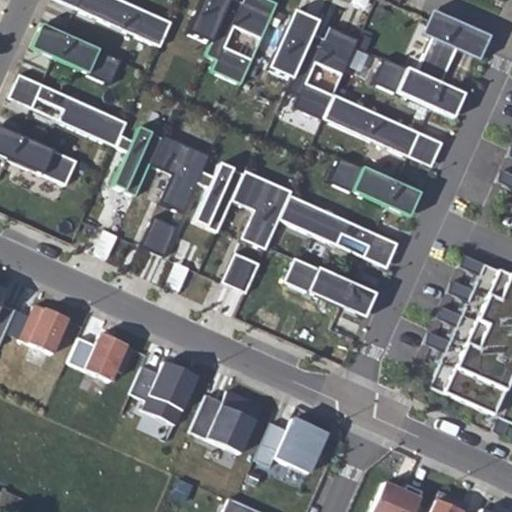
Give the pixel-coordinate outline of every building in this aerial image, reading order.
[(105,0),(49,0),(49,1),(156,49),(166,27),(105,0)] [(199,0),(184,35),(210,46),(230,5),(230,0),(199,0)] [(277,7),(262,0),(243,0),(239,9),(230,5),(210,46),(204,59),(213,63),(209,73),(240,88),(252,64),(223,50),(231,32),(258,45),(277,7)] [(315,26),(290,16),(265,74),(291,85),(310,38),(315,26)] [(427,18),(417,41),(426,45),(412,78),(437,89),(451,54),(474,64),(483,41),(427,18)] [(37,29),(27,54),(106,88),(117,63),(37,29)] [(356,44),(325,32),(321,42),(310,38),(291,85),(289,91),(300,96),(294,111),(322,122),(332,99),(307,88),(314,70),(341,81),(356,44)] [(379,64),(369,88),(450,122),(460,98),(437,89),(412,78),(379,64)] [(15,77),(5,102),(114,149),(125,124),(15,77)] [(440,148),(332,99),(322,122),(429,172),(440,148)] [(0,135),(0,163),(62,189),(72,165),(0,135)] [(147,166),(156,145),(133,135),(109,193),(132,203),(147,166)] [(204,165),(156,145),(147,166),(171,177),(157,207),(180,218),(204,165)] [(341,161),(329,186),(406,222),(418,197),(341,161)] [(240,181),(215,170),(190,226),(214,237),(229,205),(240,181)] [(240,181),(229,205),(249,213),(236,242),(261,253),(286,197),(242,178),(240,181)] [(288,204),(279,223),(334,246),(338,238),(364,249),(360,259),(385,270),(394,249),(288,204)] [(173,230),(152,220),(139,248),(161,258),(173,230)] [(219,286),(242,297),(255,268),(232,257),(219,286)] [(476,278),(481,267),(460,258),(455,269),(476,278)] [(372,296),(291,260),(280,284),(361,320),(372,296)] [(511,281),(481,267),(476,278),(469,293),(464,303),(458,318),(453,329),(446,344),(442,355),(427,388),(499,421),(510,426),(511,426),(511,281)] [(464,303),(469,293),(449,283),(444,294),(464,303)] [(0,340),(13,311),(0,305),(0,296),(2,293),(0,291),(0,340)] [(65,321),(32,306),(16,341),(49,356),(65,321)] [(453,329),(458,318),(437,309),(432,320),(453,329)] [(91,346),(75,339),(64,364),(106,383),(112,370),(120,374),(130,350),(96,335),(91,346)] [(442,355),(446,344),(426,335),(421,345),(442,355)] [(155,375),(139,368),(127,395),(143,402),(139,411),(173,426),(194,379),(160,363),(155,375)] [(219,403),(203,396),(187,433),(237,455),(258,407),(224,392),(219,403)] [(283,432),(267,425),(250,461),(266,468),(270,459),(305,475),(322,436),(288,420),(283,432)] [(510,426),(499,421),(493,434),(504,439),(510,426)] [(411,511),(420,493),(404,486),(401,493),(381,484),(368,511),(411,511)] [(460,511),(461,511),(464,504),(437,492),(427,511),(460,511)] [(256,511),(227,499),(220,511),(256,511)]
